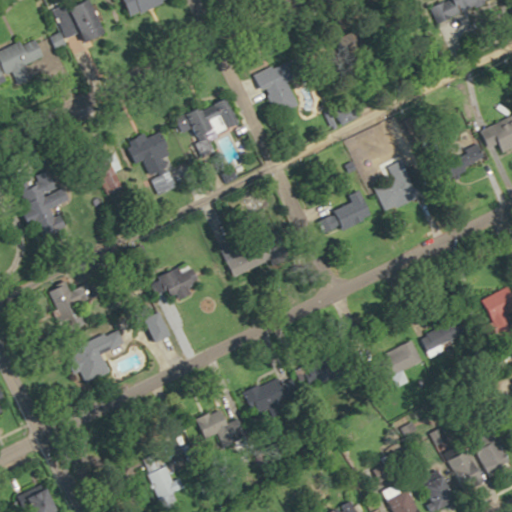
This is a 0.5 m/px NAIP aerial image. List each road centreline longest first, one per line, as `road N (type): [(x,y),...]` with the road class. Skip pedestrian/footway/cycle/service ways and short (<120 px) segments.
road 1 (residential): [(0,450),(511,207)]
road 2 (residential): [(328,294),(272,167),(181,0)]
road 3 (residential): [(0,134),(274,0)]
road 4 (tertiary): [(80,511),(0,364)]
